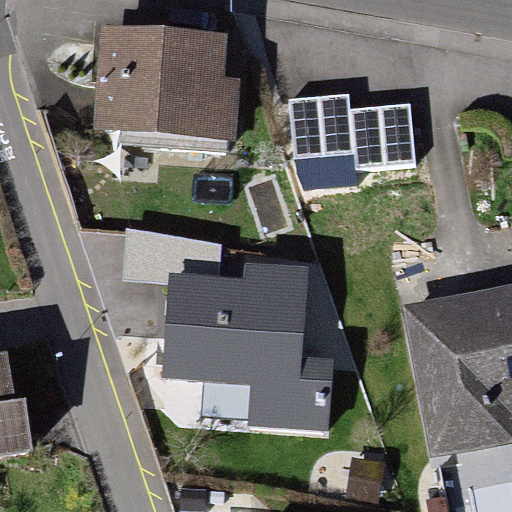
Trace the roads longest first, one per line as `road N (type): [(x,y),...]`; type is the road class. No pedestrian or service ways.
road 1 (residential): [(0,63),(143,511)]
road 2 (secondary): [(511,22),(386,0)]
